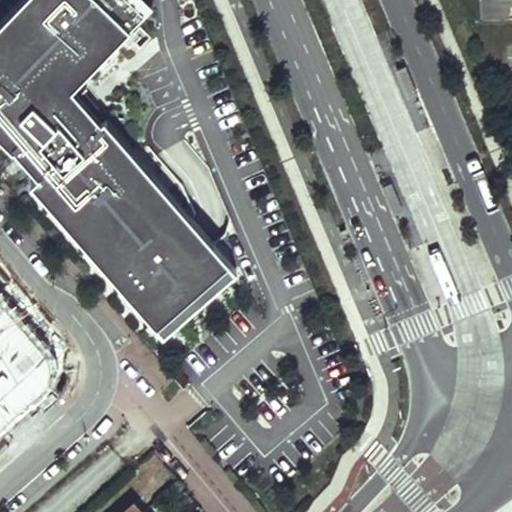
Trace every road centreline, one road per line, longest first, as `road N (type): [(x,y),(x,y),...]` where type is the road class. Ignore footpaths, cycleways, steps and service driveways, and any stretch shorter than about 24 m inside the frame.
road 1 (secondary): [(270,0),(439,399)]
road 2 (secondary): [(511,273),(396,0)]
road 3 (residential): [(0,229),(84,327),(101,373)]
road 4 (residential): [(0,489),(96,400),(101,373)]
road 5 (tertiary): [(439,399),(352,511)]
